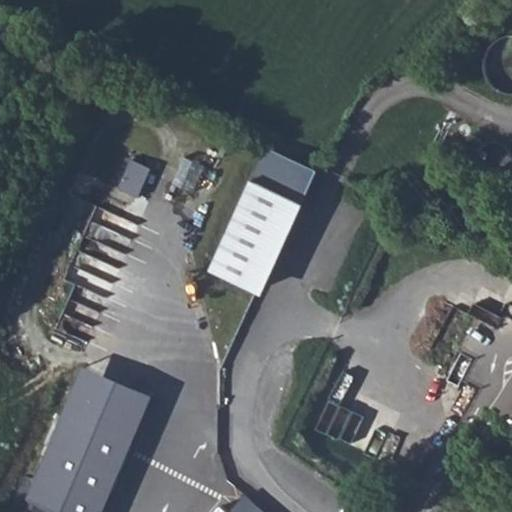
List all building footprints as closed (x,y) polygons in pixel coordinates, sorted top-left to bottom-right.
[(511,35),(506,36),(496,42),(488,52),(486,64),(488,75),(491,82),(501,90),(511,93),(511,35)] [(269,147),(213,271),(258,290),(299,200),(297,199),(312,167),(269,147)] [(149,200),(160,180),(146,172),(135,192),(149,200)] [(27,497),(60,511),(104,511),(157,396),(87,364),(27,497)] [(489,475),(480,468),(464,489),(473,496),(489,475)]
